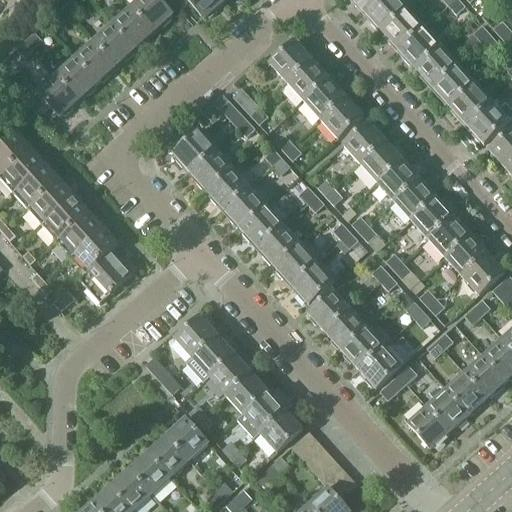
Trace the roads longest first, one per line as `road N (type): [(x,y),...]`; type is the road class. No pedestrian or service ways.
road 1 (residential): [(204,261),(112,162),(291,0)]
road 2 (residential): [(433,511),(204,261)]
road 3 (residential): [(36,511),(68,483),(68,379),(204,261)]
road 4 (residential): [(511,233),(300,0)]
